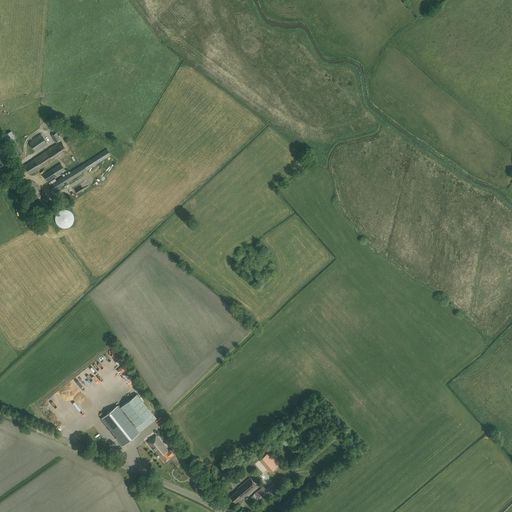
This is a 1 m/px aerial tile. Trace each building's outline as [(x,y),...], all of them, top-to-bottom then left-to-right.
[(51,130),(55,128),(50,119),(46,121),(51,130)] [(15,156),(21,153),(11,131),(5,134),(15,156)] [(52,135),(56,143),(61,140),(57,133),(52,135)] [(41,134),(29,142),(35,151),(46,144),(47,143),(41,134)] [(50,149),(24,165),(30,175),(67,151),(62,142),(53,147),(49,149),(50,149)] [(107,149),(83,164),(87,170),(111,155),(107,149)] [(60,163),(43,174),(48,181),(65,170),(60,163)] [(78,167),(50,185),(54,191),(82,173),(78,167)] [(74,220),(74,218),(74,217),(73,215),(72,213),(71,212),(70,211),(68,210),(66,209),(64,209),(63,209),(61,210),(59,211),(58,212),(57,213),(56,215),(55,217),(55,218),(55,220),(56,222),(57,224),(58,225),(59,226),(61,227),(63,228),(64,228),(66,228),(68,227),(70,226),(71,225),(72,224),(73,222),(74,220)] [(104,367),(108,374),(113,371),(109,364),(104,367)] [(90,380),(95,387),(100,382),(94,376),(90,380)] [(139,433),(135,428),(148,417),(152,422),(157,418),(137,394),(119,408),(117,405),(102,418),(123,445),(139,433)] [(100,427),(98,428),(107,440),(109,438),(100,427)] [(168,451),(156,435),(147,442),(157,454),(158,454),(164,462),(171,456),(174,454),(170,449),(168,451)] [(267,453),(259,460),(270,473),(278,466),(267,453)] [(229,488),(230,487),(232,489),(234,487),(233,485),(235,483),(230,475),(224,480),(229,488)] [(257,486),(250,478),(238,488),(239,489),(230,497),(235,502),(242,496),(243,497),(244,497),(245,495),(245,496),(257,486)] [(219,489),(226,485),(223,480),(216,485),(219,489)] [(278,489),(273,483),(272,482),(265,488),(263,486),(250,496),(258,505),(270,495),(271,495),(278,489)]
